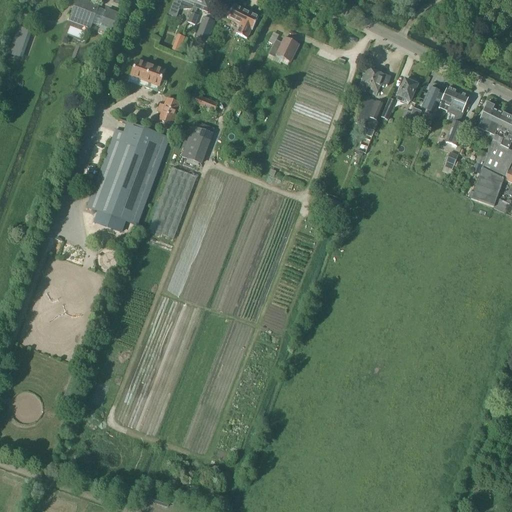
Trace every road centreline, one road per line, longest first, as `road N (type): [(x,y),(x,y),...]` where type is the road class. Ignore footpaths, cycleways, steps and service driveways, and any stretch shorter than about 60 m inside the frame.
road 1 (track): [(373,29),(306,201),(212,163),(206,168),(111,428),(206,457),(256,328)]
road 2 (tertiary): [(511,99),(315,0)]
road 3 (track): [(256,328),(306,201)]
